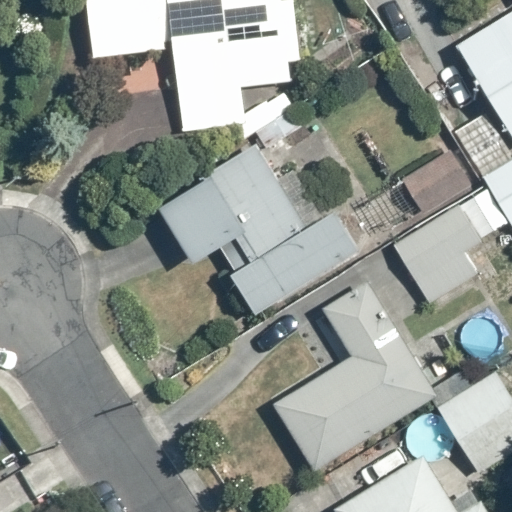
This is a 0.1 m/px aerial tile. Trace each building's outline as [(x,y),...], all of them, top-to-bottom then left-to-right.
[(241,85),(294,79),(292,55),(300,54),(293,0),(86,0),(93,59),(175,50),(184,128),(241,122),(256,147),(298,119),(277,87),(243,108),(241,85)] [(460,128),(485,170),(511,214),(511,9),(460,42),(498,105),(460,128)] [(404,177),(425,212),(476,181),(455,146),(404,177)] [(281,181),(262,149),(165,206),(199,263),(221,250),(230,264),(259,313),(378,242),(326,154),(281,181)] [(509,226),(486,186),(394,239),(430,302),(478,274),(464,252),(509,226)] [(440,393),(371,280),(327,307),(357,355),(279,402),(319,467),(440,393)] [(511,451),(511,391),(498,368),(439,404),(480,471),(511,451)] [(466,511),(461,511),(426,454),(339,506),(342,511),(490,511),(484,502),(466,511)]
